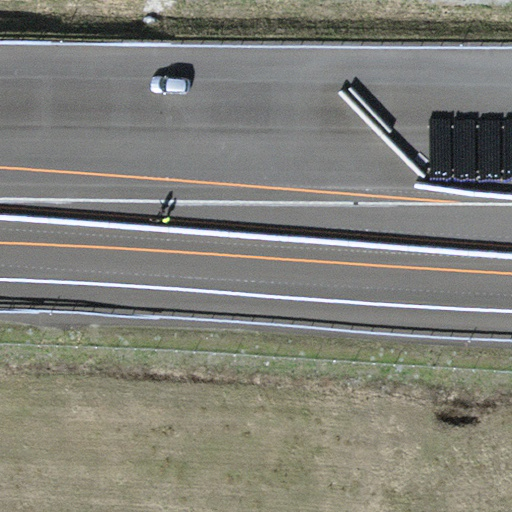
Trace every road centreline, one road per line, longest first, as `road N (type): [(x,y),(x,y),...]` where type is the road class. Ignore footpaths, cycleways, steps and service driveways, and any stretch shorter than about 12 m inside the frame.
road 1 (motorway): [(0,256),(511,291)]
road 2 (motorway): [(0,225),(511,214)]
road 3 (motorway): [(511,118),(0,118)]
